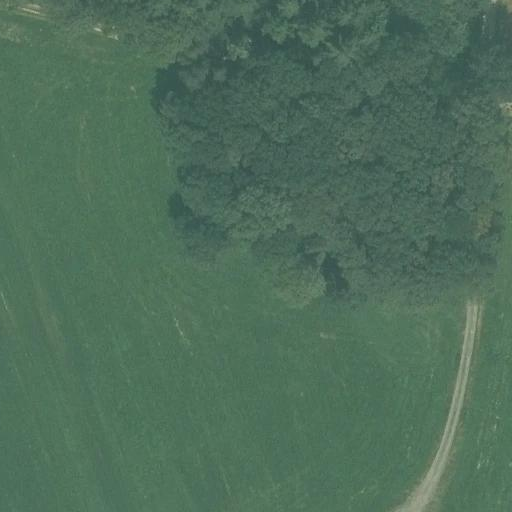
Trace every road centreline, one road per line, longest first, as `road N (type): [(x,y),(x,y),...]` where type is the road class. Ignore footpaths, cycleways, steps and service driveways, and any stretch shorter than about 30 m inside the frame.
road 1 (track): [(481,104),(407,101),(17,0)]
road 2 (track): [(481,104),(473,294),(451,424),(403,511)]
